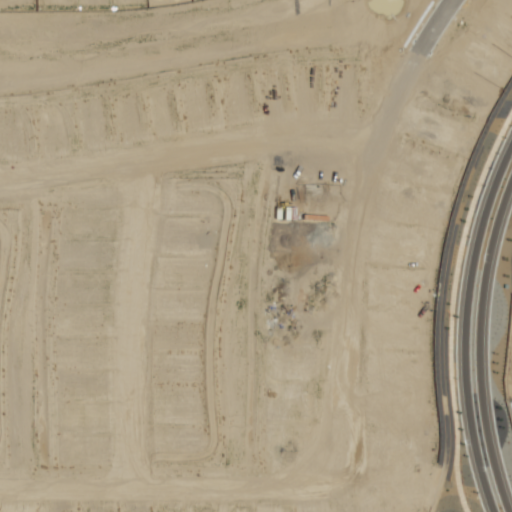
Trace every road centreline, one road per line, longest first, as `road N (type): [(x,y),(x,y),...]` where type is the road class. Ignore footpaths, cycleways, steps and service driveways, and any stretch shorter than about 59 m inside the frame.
road 1 (residential): [(458,0),(385,138),(340,477)]
road 2 (residential): [(0,181),(54,179),(320,132),(385,138)]
road 3 (tertiary): [(511,134),(476,227),(464,315),(468,433),(492,511)]
road 4 (residential): [(0,484),(312,488),(340,477)]
road 5 (tertiary): [(511,508),(491,441),(484,379),(488,269),(511,184)]
road 6 (residential): [(162,162),(145,292),(146,486)]
